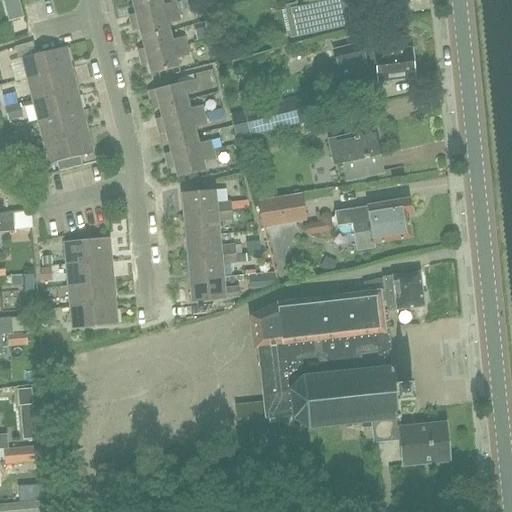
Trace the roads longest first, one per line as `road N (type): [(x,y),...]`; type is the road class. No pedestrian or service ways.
road 1 (tertiary): [(510,511),(458,0)]
road 2 (residential): [(152,325),(138,184),(93,0)]
